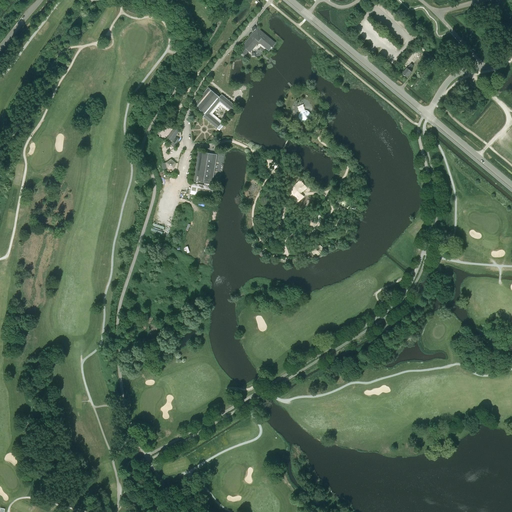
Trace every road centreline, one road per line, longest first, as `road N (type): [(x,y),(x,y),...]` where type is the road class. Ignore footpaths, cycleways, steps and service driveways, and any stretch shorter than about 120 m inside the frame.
road 1 (tertiary): [(511,185),(291,0)]
road 2 (unknown): [(418,125),(267,0)]
